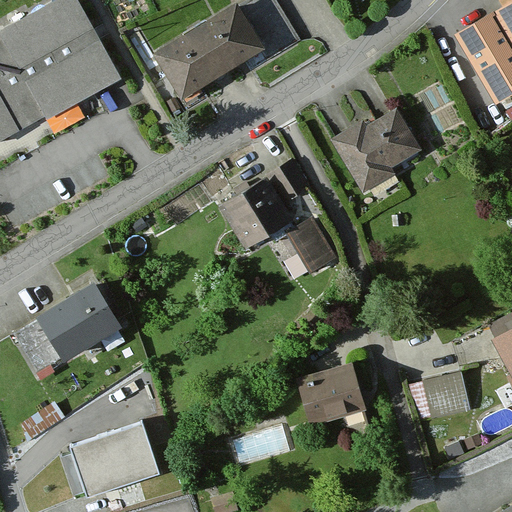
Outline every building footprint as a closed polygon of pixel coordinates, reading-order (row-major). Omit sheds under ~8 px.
[(0,143),(113,78),(67,0),(59,0),(0,34),(0,143)] [(511,0),(501,0),(460,24),(497,89),(511,80),(511,0)] [(239,7),(153,55),(180,104),(264,53),(239,7)] [(399,104),(331,142),(361,194),(428,156),(399,104)] [(292,166),(268,181),(284,207),(308,192),(292,166)] [(268,181),(219,208),(245,254),(286,231),(311,275),(335,262),(311,220),(294,229),(284,207),(268,181)] [(100,286),(40,320),(66,364),(125,330),(100,286)] [(511,331),(492,342),(511,379),(511,331)] [(355,370),(304,384),(316,423),(366,409),(355,370)] [(458,378),(411,387),(417,423),(465,414),(458,378)] [(156,463),(140,414),(73,436),(88,485),(156,463)]
